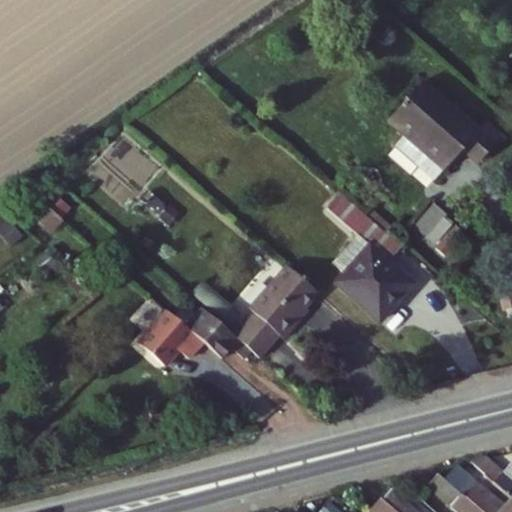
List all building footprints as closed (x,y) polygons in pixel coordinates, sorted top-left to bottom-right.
[(415,151),(422,143),(425,145),(458,108),(420,75),(387,112),(399,122),(389,133),(413,154),(415,151)] [(458,137),(474,150),(488,134),(471,119),(458,108),(425,145),(438,156),(458,137)] [(471,119),(488,134),(497,124),(481,109),(471,119)] [(422,143),(415,151),(418,154),(425,145),(422,143)] [(425,145),(418,154),(431,165),(438,156),(425,145)] [(319,206),(359,243),(325,281),(369,320),(404,282),(379,260),(391,246),(331,193),(319,206)] [(426,195),(408,216),(420,226),(438,206),(426,195)] [(52,221),(33,204),(24,216),(42,232),(52,221)] [(300,291),(269,264),(251,284),(281,311),(300,291)] [(251,284),(230,305),(240,314),(267,338),(283,322),(278,314),(281,311),(251,284)] [(220,335),(190,308),(172,328),(201,353),(208,359),(218,348),(230,359),(238,351),(220,335)] [(267,338),(240,314),(220,335),(238,351),(246,359),(267,338)] [(186,369),(201,353),(172,328),(165,321),(136,354),(162,377),(177,361),(186,369)] [(478,464),(461,469),(499,503),(510,511),(511,511),(511,476),(508,472),(499,482),(478,464)] [(494,510),(451,473),(439,489),(465,511),(510,511),(499,503),(494,510)] [(426,496),(445,511),(465,511),(439,489),(434,485),(426,496)] [(381,495),(367,500),(373,504),(381,511),(408,511),(404,508),(400,511),(381,495)]
